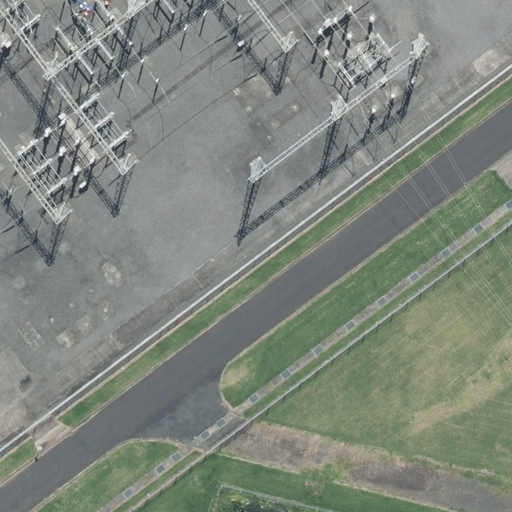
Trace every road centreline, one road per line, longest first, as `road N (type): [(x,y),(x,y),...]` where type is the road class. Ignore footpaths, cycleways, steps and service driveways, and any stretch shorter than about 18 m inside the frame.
road 1 (unclassified): [(511,119),(0,506)]
road 2 (track): [(511,494),(144,397)]
